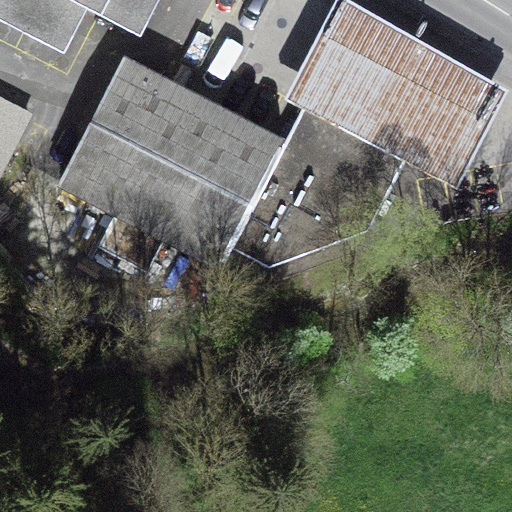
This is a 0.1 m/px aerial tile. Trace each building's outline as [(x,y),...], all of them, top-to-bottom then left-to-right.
[(3,0),(0,6),(0,15),(62,47),(84,3),(138,30),(153,0),(3,0)] [(507,88),(340,0),(338,0),(284,100),(453,190),(507,88)] [(221,264),(231,248),(284,147),(279,144),(277,148),(124,68),(123,63),(61,181),(66,180),(118,207),(97,247),(147,272),(167,232),(219,259),(221,264)] [(0,104),(0,173),(28,119),(0,104)] [(304,107),(284,147),(231,248),(269,267),(367,231),(405,159),(304,107)]
